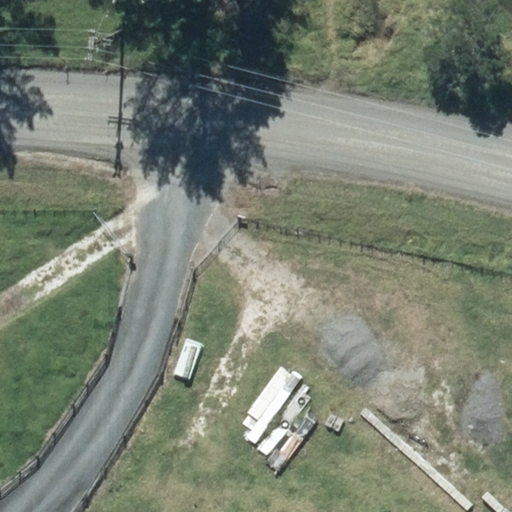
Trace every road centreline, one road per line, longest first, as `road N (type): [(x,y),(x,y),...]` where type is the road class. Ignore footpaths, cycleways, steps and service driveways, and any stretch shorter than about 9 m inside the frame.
road 1 (tertiary): [(0,109),(184,110),(511,177)]
road 2 (track): [(10,511),(78,404),(149,260),(184,110)]
